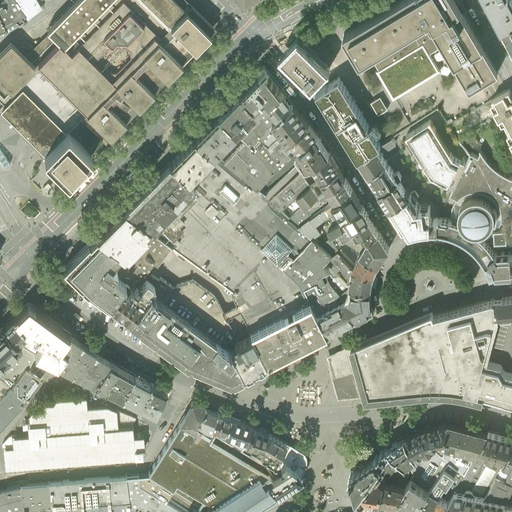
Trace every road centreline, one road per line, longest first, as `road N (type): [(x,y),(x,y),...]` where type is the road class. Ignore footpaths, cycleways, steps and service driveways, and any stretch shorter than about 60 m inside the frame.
road 1 (tertiary): [(26,262),(253,37)]
road 2 (residential): [(253,37),(304,96),(403,243)]
road 3 (residential): [(26,262),(117,339),(188,378)]
road 4 (residential): [(163,424),(68,378),(49,380),(0,437)]
road 5 (residential): [(0,479),(142,464),(163,424)]
